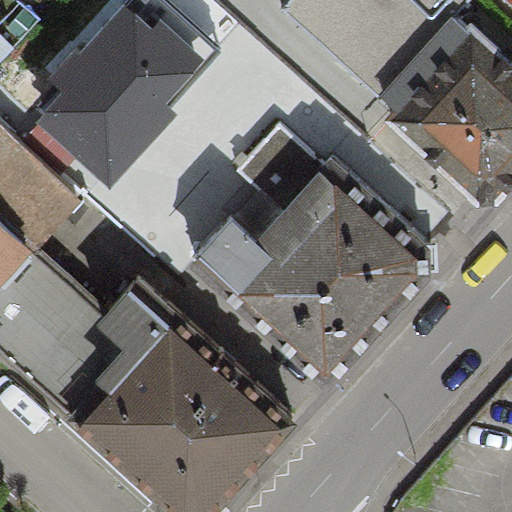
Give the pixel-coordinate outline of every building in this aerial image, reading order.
[(89,0),(63,29),(75,40),(6,116),(79,183),(99,200),(242,42),(195,0),(146,0),(130,18),(109,0),(89,0)] [(389,0),(286,0),(274,14),(329,65),(389,0)] [(511,158),(511,51),(453,0),(447,0),(369,88),(485,190),(511,158)] [(6,116),(0,110),(0,249),(18,229),(28,239),(79,183),(6,116)] [(433,247),(313,135),(246,206),(232,193),(179,250),(313,374),(433,247)] [(18,229),(0,249),(0,349),(65,408),(106,363),(92,350),(119,320),(95,299),(28,239),(18,229)] [(190,511),(287,406),(128,262),(95,299),(119,320),(92,350),(106,363),(65,408),(179,511),(190,511)]
